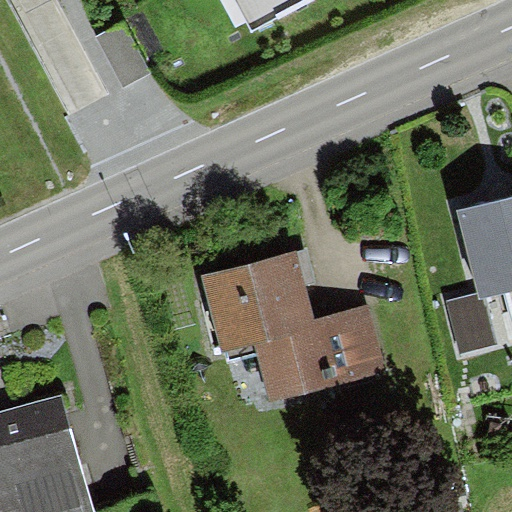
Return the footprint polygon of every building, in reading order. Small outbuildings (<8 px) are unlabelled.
[(295,0),(236,0),(249,24),(295,0)] [(126,23),(98,37),(124,87),(152,72),(126,23)] [(511,203),(460,216),(478,291),(511,282),(511,203)] [(296,253),(204,276),(223,353),(229,351),(231,359),(260,352),(272,398),(384,369),(368,308),(314,322),(296,253)] [(0,511),(93,511),(61,395),(0,411),(0,511)]
